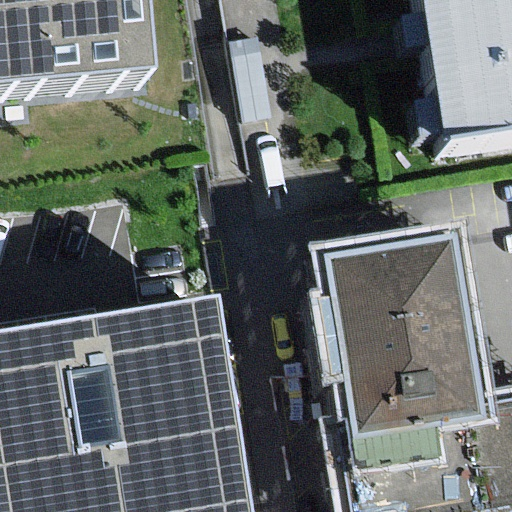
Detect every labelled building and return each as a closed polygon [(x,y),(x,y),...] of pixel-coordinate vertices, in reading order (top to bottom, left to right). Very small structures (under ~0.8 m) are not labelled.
[(134,0),(0,0),(0,101),(144,86),(134,0)] [(511,0),(430,0),(436,34),(408,38),(414,72),(440,67),(448,119),(423,123),(428,158),(455,153),(458,173),(511,164),(511,0)] [(258,41),(229,46),(242,128),(271,123),(258,41)] [(450,258),(320,281),(349,449),(332,452),(342,511),(511,511),(511,418),(479,424),(450,258)] [(234,511),(206,330),(0,363),(0,511),(234,511)]
